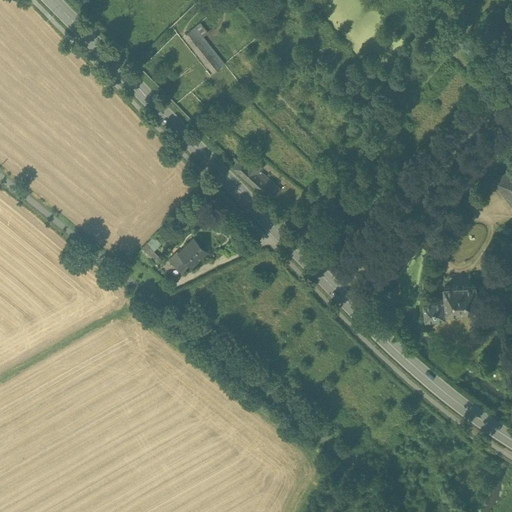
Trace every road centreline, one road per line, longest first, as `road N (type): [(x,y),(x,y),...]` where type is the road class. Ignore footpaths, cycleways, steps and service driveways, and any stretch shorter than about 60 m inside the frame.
road 1 (primary): [(53,0),(333,290),(461,405),(511,439)]
road 2 (track): [(0,378),(129,304),(313,452),(318,479),(299,511)]
